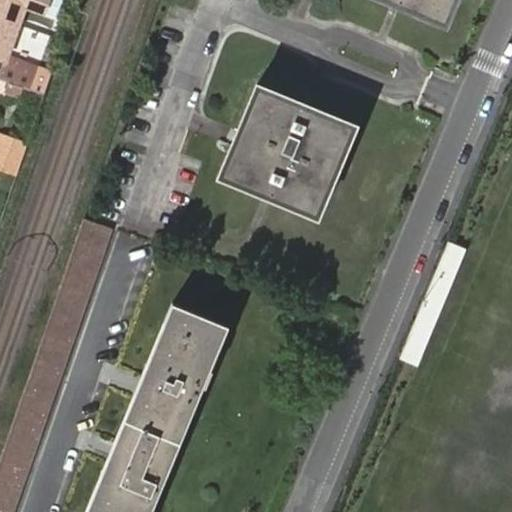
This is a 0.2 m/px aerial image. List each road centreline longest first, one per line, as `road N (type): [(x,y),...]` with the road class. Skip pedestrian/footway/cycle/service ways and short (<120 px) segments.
road 1 (residential): [(474,110),(303,511)]
road 2 (residential): [(121,257),(41,511)]
road 3 (residential): [(148,193),(210,0)]
